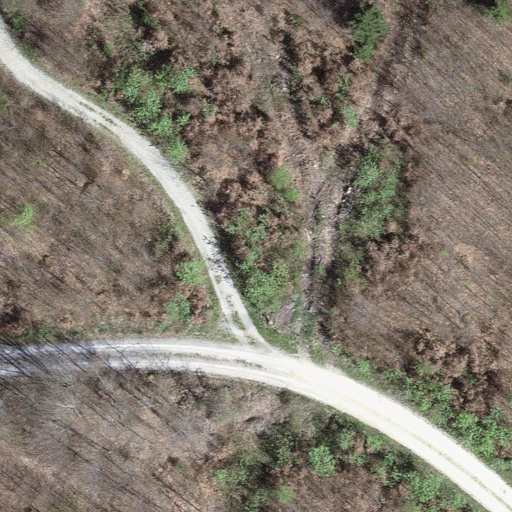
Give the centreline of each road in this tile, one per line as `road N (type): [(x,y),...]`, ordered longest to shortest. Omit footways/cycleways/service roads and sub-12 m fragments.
road 1 (track): [(221,343),(337,385),(511,506)]
road 2 (track): [(0,360),(221,343)]
